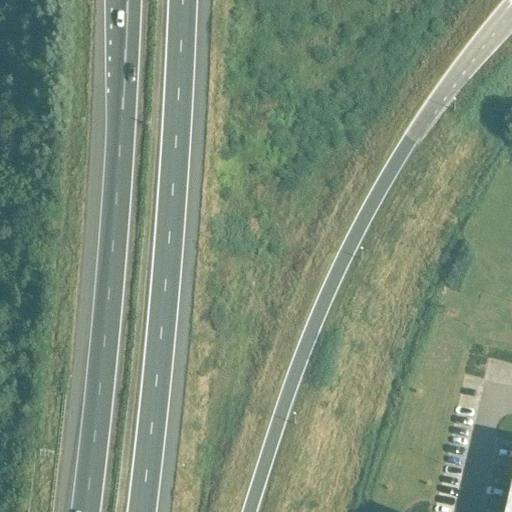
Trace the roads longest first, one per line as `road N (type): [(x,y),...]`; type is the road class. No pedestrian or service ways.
road 1 (motorway): [(247,511),(308,335),(371,203),(430,113),(511,17)]
road 2 (motorway): [(142,511),(176,193),(185,0)]
road 3 (motorway): [(124,0),(115,197),(82,511)]
